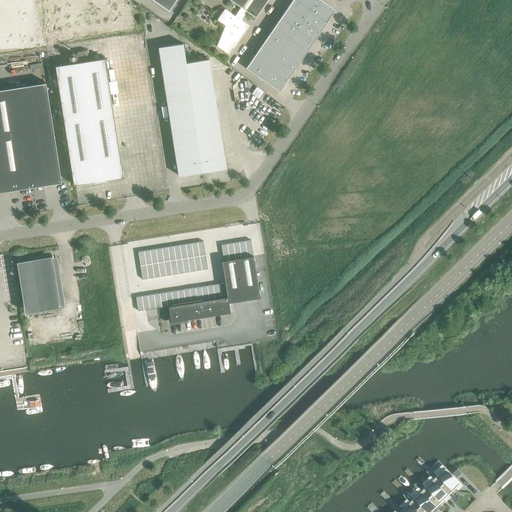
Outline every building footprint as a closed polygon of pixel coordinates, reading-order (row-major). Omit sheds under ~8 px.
[(61,0),(1,0),(4,54),(34,49),(64,44),(144,32),(140,9),(92,12),(91,2),(61,4),(61,0)] [(152,0),(168,11),(175,0),(152,0)] [(230,0),(241,7),(247,12),(255,17),(266,0),(230,0)] [(295,0),(292,0),(285,10),(302,22),(310,10),(295,0)] [(295,0),(310,10),(316,0),(295,0)] [(320,0),(316,0),(310,10),(327,22),(335,10),(320,0)] [(247,12),(241,7),(235,16),(224,9),(217,20),(225,25),(216,46),(229,55),(249,26),(241,20),(247,12)] [(285,10),(277,22),(294,33),(302,22),(285,10)] [(310,10),(302,22),(319,33),(327,22),(310,10)] [(277,22),(269,33),(286,45),(294,33),(277,22)] [(302,22),(294,33),(311,45),(319,33),(302,22)] [(269,33),(261,45),(278,56),(286,45),(269,33)] [(294,33),(286,45),(303,56),(311,45),(294,33)] [(158,49),(178,177),(226,170),(209,62),(185,65),(182,45),(158,49)] [(261,45),(254,56),(270,68),(278,56),(261,45)] [(286,45),(278,56),(295,68),(303,56),(286,45)] [(245,68),(262,79),(270,68),(254,56),(245,68)] [(278,56),(270,68),(287,79),(295,68),(278,56)] [(71,173),(73,185),(123,177),(121,165),(104,59),(55,66),(71,173)] [(270,68),(262,79),(279,91),(287,79),(270,68)] [(0,191),(61,183),(45,83),(0,89),(0,191)] [(250,240),(244,241),(247,257),(253,256),(250,240)] [(203,241),(196,242),(199,256),(205,255),(203,241)] [(244,241),(238,242),(241,258),(247,257),(244,241)] [(196,242),(191,243),(193,257),(199,256),(196,242)] [(238,242),(232,243),(235,259),(241,258),(238,242)] [(191,243),(185,244),(187,258),(193,257),(191,243)] [(232,243),(227,244),(229,259),(235,259),(232,243)] [(185,244),(179,245),(181,259),(187,258),(185,244)] [(227,244),(221,245),(223,260),(229,259),(227,244)] [(179,245),(173,246),(175,260),(181,259),(179,245)] [(173,246),(167,247),(169,261),(175,260),(173,246)] [(167,247),(161,248),(163,262),(169,261),(167,247)] [(161,248),(155,249),(157,263),(163,262),(161,248)] [(155,249),(149,250),(152,264),(157,263),(155,249)] [(149,250),(143,251),(146,265),(152,264),(149,250)] [(143,251),(137,252),(139,266),(146,265),(143,251)] [(201,270),(207,269),(205,255),(199,256),(201,270)] [(22,262),(30,312),(58,307),(50,258),(42,259),(42,256),(30,258),(30,261),(22,262)] [(173,305),(168,306),(170,322),(230,312),(228,302),(259,297),(253,256),(221,261),(227,297),(226,297),(220,298),(214,299),(208,300),(202,300),(197,301),(191,302),(185,303),(179,304),(173,305)] [(201,270),(199,256),(193,257),(195,271),(201,270)] [(189,272),(195,271),(193,257),(187,258),(189,272)] [(181,259),(183,273),(189,272),(187,258),(181,259)] [(177,274),(183,273),(181,259),(175,260),(177,274)] [(169,261),(171,275),(177,274),(175,260),(169,261)] [(166,276),(171,275),(169,261),(163,262),(165,274),(166,276)] [(163,262),(157,263),(160,276),(166,276),(165,274),(163,262)] [(160,276),(157,263),(152,264),(154,277),(160,276)] [(154,277),(152,264),(146,265),(148,278),(154,277)] [(146,265),(139,266),(142,279),(148,278),(146,265)] [(224,283),(218,284),(220,298),(226,297),(224,283)] [(218,284),(212,285),(214,299),(220,298),(218,284)] [(212,285),(206,286),(208,300),(214,299),(212,285)] [(206,286),(200,287),(202,300),(208,300),(206,286)] [(200,287),(194,288),(197,301),(202,300),(200,287)] [(194,288),(189,289),(191,302),(197,301),(194,288)] [(189,289),(183,290),(185,303),(191,302),(189,289)] [(177,290),(171,291),(173,305),(179,304),(177,290)] [(183,290),(177,290),(179,304),(185,303),(183,290)] [(171,291),(165,292),(167,306),(168,306),(173,305),(171,291)] [(165,292),(159,293),(161,307),(167,306),(165,292)] [(159,293),(153,294),(155,308),(161,307),(159,293)] [(153,294),(147,295),(150,309),(155,308),(153,294)] [(147,295),(141,296),(144,310),(150,309),(147,295)] [(141,296),(135,297),(137,311),(144,310),(141,296)] [(437,475),(433,479),(432,479),(447,494),(454,487),(457,490),(462,485),(451,474),(445,467),(441,464),(434,472),(437,475)] [(425,487),(421,491),(435,506),(442,499),(445,502),(450,497),(447,494),(432,479),(433,479),(430,476),(422,483),(425,487)] [(413,498),(409,502),(418,511),(428,511),(431,510),(432,511),(434,511),(438,508),(435,506),(421,491),(418,487),(410,495),(413,498)] [(401,510),(398,511),(418,511),(409,502),(406,499),(398,507),(401,510)]
